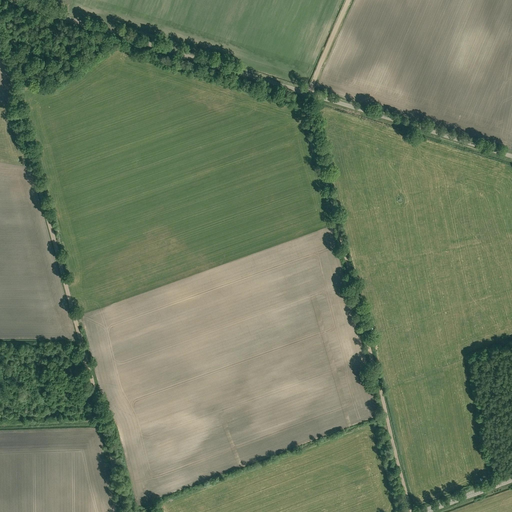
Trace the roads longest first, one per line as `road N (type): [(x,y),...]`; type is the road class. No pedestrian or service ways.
road 1 (track): [(409,511),(307,102),(348,0)]
road 2 (unclassified): [(511,156),(16,0)]
road 3 (track): [(0,36),(124,511)]
